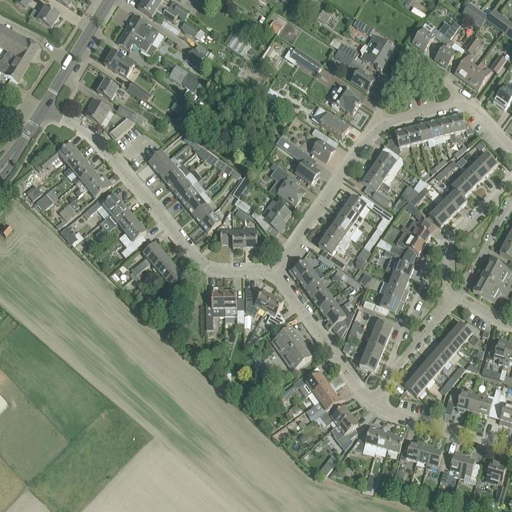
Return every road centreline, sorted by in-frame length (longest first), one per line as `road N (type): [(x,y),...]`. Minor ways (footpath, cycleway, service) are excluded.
road 1 (residential): [(274,272),(202,266),(87,133),(43,108)]
road 2 (residential): [(373,127),(274,272)]
road 3 (residential): [(377,407),(274,272)]
road 4 (residential): [(468,103),(406,62),(373,127)]
road 5 (residential): [(377,407),(511,447)]
road 6 (tertiary): [(43,108),(109,0)]
road 7 (residential): [(447,267),(429,267),(393,351),(397,364)]
